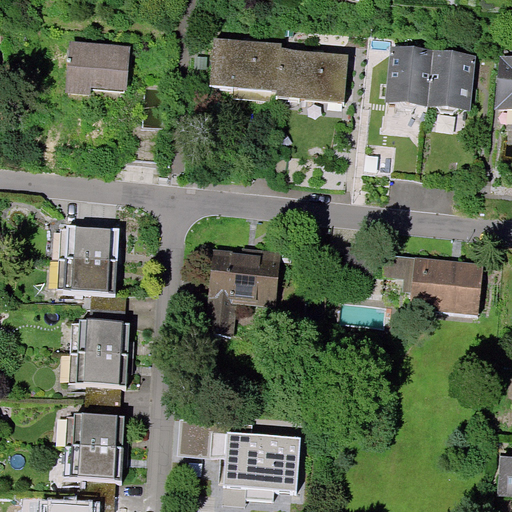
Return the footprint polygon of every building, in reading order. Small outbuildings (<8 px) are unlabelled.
[(281,53),(282,49),(214,43),(210,89),(232,91),(233,83),(278,87),(281,53)] [(124,93),(128,52),(71,46),(67,88),(124,93)] [(427,108),(434,55),(393,50),(386,104),(398,105),(402,110),(411,111),(416,107),(427,108)] [(345,97),(348,59),(281,53),(278,87),(277,100),(299,102),(299,93),(345,97)] [(469,113),(475,59),(434,55),(427,108),(439,110),(443,115),(452,116),(457,112),(469,113)] [(511,127),(511,61),(503,61),(497,111),(506,112),(504,127),(511,127)] [(119,236),(61,232),(59,262),(117,266),(119,236)] [(274,308),(279,256),(243,253),(243,257),(215,254),(207,335),(231,338),(235,304),(274,308)] [(117,266),(59,262),(57,292),(115,296),(117,266)] [(476,319),(482,270),(416,263),(411,303),(446,306),(445,316),(476,319)] [(130,329),(72,325),(70,355),(128,359),(130,329)] [(128,359),(70,355),(67,386),(124,390),(128,359)] [(123,422),(66,418),(64,448),(121,452),(123,422)] [(300,441),(227,435),(223,490),(243,492),(244,474),(274,476),(272,494),(296,496),(300,441)] [(121,452),(64,448),(62,479),(119,483),(121,452)] [(511,463),(506,463),(505,476),(499,475),(498,495),(511,496),(511,463)]
